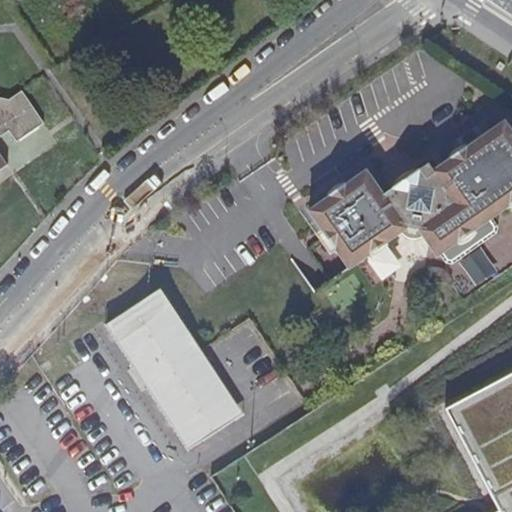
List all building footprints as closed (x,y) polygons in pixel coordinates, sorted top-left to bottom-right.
[(0,170),(9,164),(0,150),(0,137),(10,131),(18,142),(45,123),(22,91),(11,99),(0,96),(0,170)] [(435,172),(429,163),(384,194),(368,171),(308,213),(347,269),(349,272),(358,266),(402,236),(413,227),(419,235),(423,241),(436,259),(440,256),(492,220),(511,206),(511,131),(506,123),(435,172)] [(498,228),(492,220),(440,256),(445,264),(453,265),(496,235),(498,228)] [(413,227),(402,236),(409,241),(418,242),(423,241),(419,235),(413,227)] [(201,352),(160,290),(101,329),(184,454),(243,416),(201,352)] [(494,511),(511,511),(511,376),(442,414),(494,511)] [(12,407),(0,414),(0,444),(21,476),(47,459),(12,407)]
